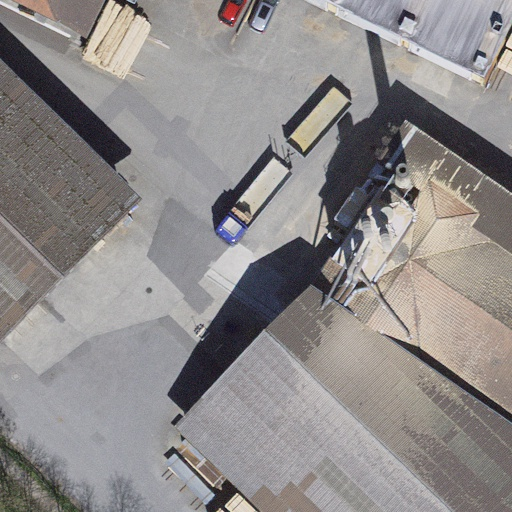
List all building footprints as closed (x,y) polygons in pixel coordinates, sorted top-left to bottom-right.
[(37,0),(75,18),(84,0),(37,0)] [(511,0),(303,0),(483,87),(511,27),(511,0)] [(0,337),(113,222),(0,111),(0,337)] [(401,197),(409,191),(408,185),(402,182),(396,184),(394,190),(401,197)] [(382,198),(321,288),(511,419),(511,254),(426,195),(411,218),(382,198)] [(187,430),(271,511),(511,511),(511,455),(303,312),(187,430)]
